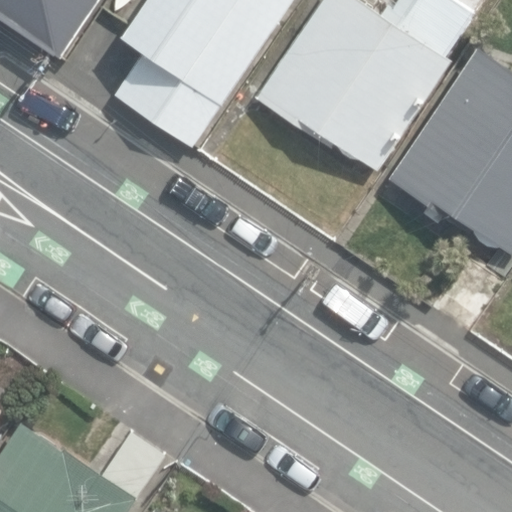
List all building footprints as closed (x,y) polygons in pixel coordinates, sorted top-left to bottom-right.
[(0,0),(0,15),(67,59),(106,0),(0,0)] [(146,47),(116,91),(198,148),(300,0),(152,0),(129,35),(146,47)] [(370,0),(323,0),(260,95),(334,146),(339,141),(343,144),(344,149),(350,153),(357,157),(361,156),(381,170),(458,58),(452,55),(482,11),(479,9),(485,0),(401,0),(397,6),(393,2),(387,12),(370,0)] [(511,63),(484,44),(392,176),(451,215),(455,211),(477,226),(479,232),(485,240),(494,245),(505,245),(511,249),(511,63)] [(436,304),(474,330),(511,277),(472,251),(436,304)] [(0,511),(131,511),(144,494),(25,421),(0,457),(0,511)]
